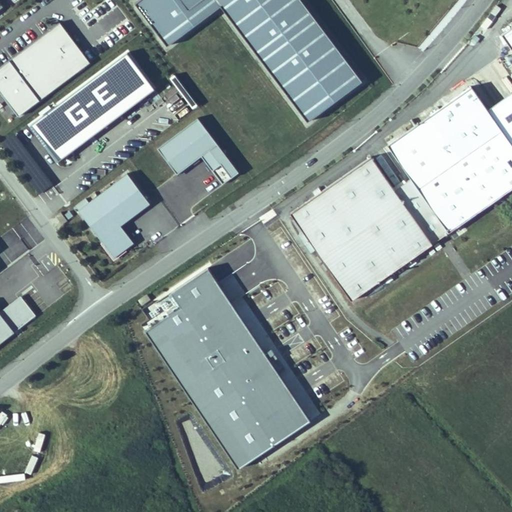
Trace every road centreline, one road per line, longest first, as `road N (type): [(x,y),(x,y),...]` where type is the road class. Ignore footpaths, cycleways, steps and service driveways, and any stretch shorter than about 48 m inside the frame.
road 1 (residential): [(102,304),(376,116),(482,0)]
road 2 (residential): [(0,166),(102,304)]
road 3 (residential): [(0,385),(102,304)]
